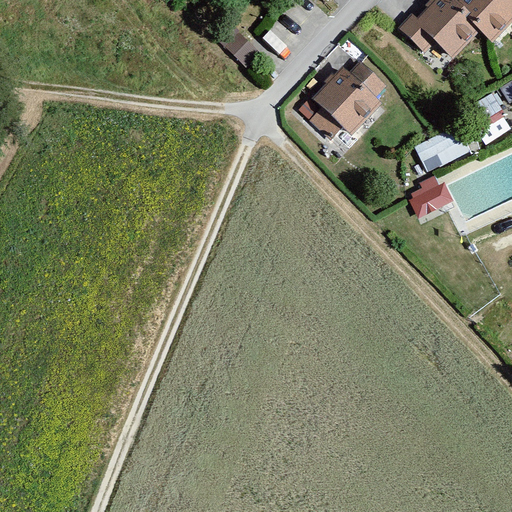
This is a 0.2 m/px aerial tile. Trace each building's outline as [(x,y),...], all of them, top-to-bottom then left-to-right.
[(414,17),(400,31),(428,57),(439,44),(458,61),(483,34),(497,47),(511,30),(511,0),(465,0),(462,4),(457,0),(441,0),(421,23),(414,17)] [(246,64),(260,51),(240,32),(227,45),(246,64)] [(350,72),(317,107),(353,142),(389,105),(381,97),(392,86),(367,62),(354,76),(350,72)] [(444,171),(479,154),(465,124),(422,144),(430,161),(438,157),(444,171)] [(442,185),(413,200),(422,218),(452,202),(442,185)]
